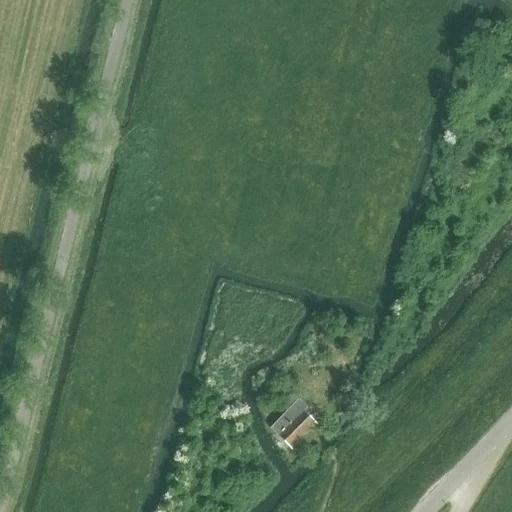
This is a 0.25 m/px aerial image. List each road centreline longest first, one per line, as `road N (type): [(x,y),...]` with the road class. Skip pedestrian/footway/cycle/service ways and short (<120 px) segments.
road 1 (unclassified): [(123,0),(0,505)]
road 2 (tertiary): [(427,511),(511,423)]
